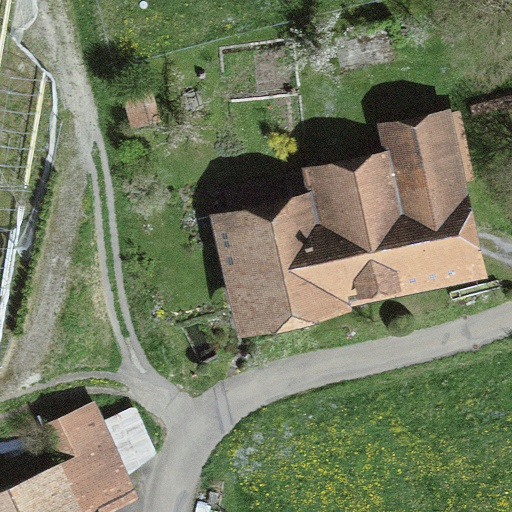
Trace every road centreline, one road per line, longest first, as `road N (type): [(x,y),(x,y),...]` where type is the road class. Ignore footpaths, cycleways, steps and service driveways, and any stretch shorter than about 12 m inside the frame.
road 1 (track): [(170,511),(193,438),(247,396),(511,317)]
road 2 (track): [(193,438),(130,405),(69,397),(0,422)]
